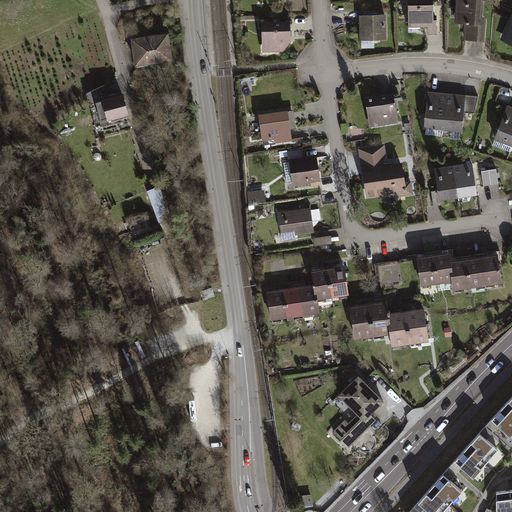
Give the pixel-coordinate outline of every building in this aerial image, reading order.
[(439,18),(436,18),(435,0),(410,0),(411,26),(430,25),(430,33),(439,33),(439,18)] [(458,0),(457,22),(468,23),(467,39),(486,40),(488,16),(484,16),(485,0),(458,0)] [(389,14),(363,14),(363,39),(389,38),(389,14)] [(511,16),(501,39),(511,43),(511,16)] [(292,20),(264,21),(265,51),(292,50),(292,20)] [(133,31),(137,64),(173,60),(169,27),(133,31)] [(430,90),(427,127),(463,130),(467,94),(430,90)] [(130,114),(124,93),(91,101),(97,123),(130,114)] [(397,93),(368,96),(372,126),(400,122),(397,93)] [(511,144),(511,105),(509,104),(496,138),(511,144)] [(294,140),(290,109),(260,113),(265,144),(294,140)] [(396,196),(415,193),(412,177),(408,178),(405,161),(389,164),(386,144),(362,147),(370,197),(396,193),(396,196)] [(296,183),(321,180),(318,155),(293,158),(296,183)] [(288,188),(294,187),(291,162),(285,163),(288,188)] [(442,198),(479,194),(475,162),(437,167),(440,189),(433,190),(434,205),(443,204),(442,198)] [(497,168),(482,170),(484,184),(498,183),(497,168)] [(160,185),(145,190),(153,210),(115,225),(120,238),(173,218),(160,185)] [(265,203),(264,189),(248,191),(249,204),(265,203)] [(297,234),(315,232),(312,206),(280,211),(284,240),(297,238),(297,234)] [(456,289),(504,282),(500,252),(455,259),(454,251),(421,256),(425,285),(455,281),(456,289)] [(321,298),(352,294),(347,265),(314,269),(316,283),(269,289),(273,319),(323,312),(321,298)] [(212,287),(200,291),(203,300),(215,296),(212,287)] [(390,300),(353,305),(357,338),(393,333),(395,346),(431,341),(427,307),(392,312),(390,300)] [(370,416),(385,402),(359,376),(339,396),(358,414),(348,424),(344,419),(332,431),(349,448),(376,421),(370,416)] [(511,399),(492,421),(497,425),(511,439),(511,438),(511,399)] [(485,439),(480,435),(456,463),(460,467),(476,480),(500,451),(485,439)] [(449,480),(444,476),(419,505),(423,508),(427,511),(445,511),(463,493),(449,480)] [(511,511),(511,486),(507,487),(497,488),(497,511),(511,511)]
